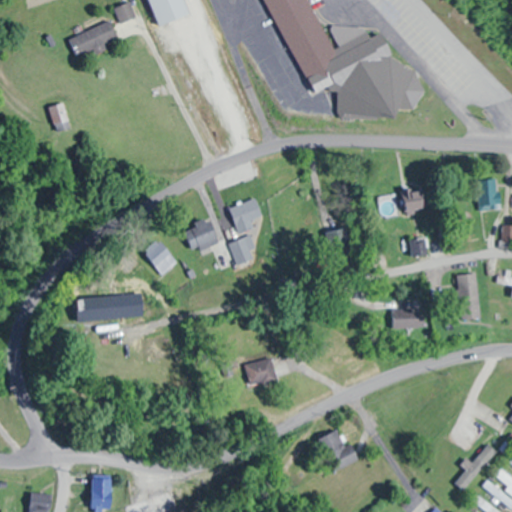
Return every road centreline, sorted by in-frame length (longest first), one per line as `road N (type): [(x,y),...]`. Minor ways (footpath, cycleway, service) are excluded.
road 1 (residential): [(511,144),(360,138),(281,145),(232,161),(119,222),(49,278),(18,333),(21,390),(56,455)]
road 2 (residential): [(511,352),(408,373),(203,465),(164,470),(56,455)]
road 3 (residential): [(511,255),(465,258),(88,338)]
